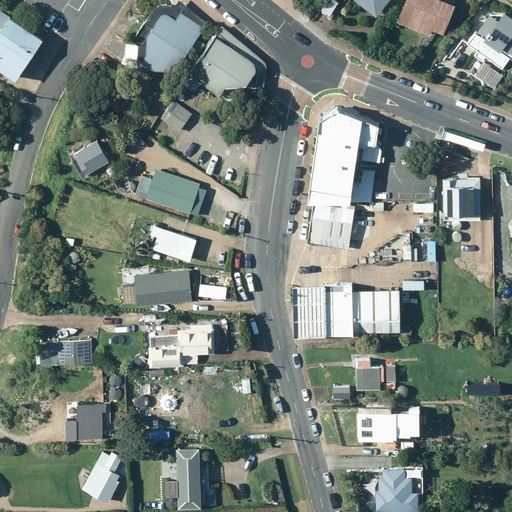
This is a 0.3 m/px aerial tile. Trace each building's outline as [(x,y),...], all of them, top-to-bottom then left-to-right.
[(221,20),(216,27),(215,26),(204,40),(196,33),(207,18),(184,0),(176,0),(174,3),(173,2),(171,1),(168,0),(160,0),(158,1),(155,2),(153,4),(144,15),(145,16),(132,32),(138,37),(138,40),(132,40),(132,63),(171,64),(186,46),(195,53),(187,63),(193,67),(185,76),(195,83),(202,74),(218,87),(226,77),(245,75),(256,80),(264,83),(266,59),(263,57),(264,56),(259,52),(260,51),(221,20)] [(330,17),(338,4),(332,0),(329,0),(322,12),(330,17)] [(350,0),(377,20),(391,0),(350,0)] [(444,37),(456,8),(444,3),(444,0),(408,0),(398,25),(430,38),(432,33),(444,37)] [(0,68),(16,79),(23,68),(44,36),(10,16),(8,20),(0,14),(0,68)] [(511,21),(505,16),(499,25),(490,18),(469,48),(478,55),(475,59),(483,65),(486,60),(503,71),(510,61),(511,62),(511,21)] [(179,127),(192,110),(174,96),(161,114),(179,127)] [(320,118),(308,189),(371,197),(374,179),(353,176),(359,135),(364,136),(362,153),(384,156),(385,148),(381,148),(382,145),(375,134),(376,125),(337,107),(320,118)] [(85,168),(109,155),(97,134),(73,147),(85,168)] [(200,179),(155,164),(152,174),(141,171),(135,189),(198,210),(206,185),(198,182),(200,179)] [(436,175),(387,173),(387,200),(412,200),(412,212),(436,212),(436,175)] [(481,218),(480,178),(442,179),(443,219),(481,218)] [(307,236),(349,242),(355,204),(313,198),(307,236)] [(196,233),(153,220),(150,230),(157,232),(153,244),(190,255),(196,233)] [(74,234),(67,233),(66,241),(73,243),(74,234)] [(375,241),(376,261),(384,261),(383,240),(375,241)] [(403,250),(403,256),(412,255),(411,242),(396,243),(397,250),(403,250)] [(477,259),(461,258),(460,266),(476,267),(477,259)] [(189,265),(134,269),(137,300),(191,296),(189,265)] [(226,275),(219,275),(218,295),(225,295),(226,275)] [(294,328),(325,327),(325,330),(353,329),(353,326),(400,325),(399,283),(353,284),(352,279),(324,279),(324,277),(293,278),(294,328)] [(153,362),(200,360),(200,348),(218,347),(218,332),(215,332),(215,319),(193,319),(193,324),(180,325),(181,334),(186,334),(186,340),(152,342),(153,362)] [(94,335),(42,336),(42,358),(95,358),(94,335)] [(356,382),(380,382),(380,376),(384,376),(384,362),(380,362),(380,361),(370,361),(370,354),(358,354),(358,361),(356,361),(356,382)] [(387,361),(386,375),(395,375),(395,361),(387,361)] [(157,379),(157,410),(190,410),(190,391),(184,391),(184,379),(157,379)] [(349,381),(332,382),(333,395),(350,394),(349,381)] [(104,443),(104,405),(112,405),(111,398),(91,398),(91,400),(81,400),(81,403),(72,403),(72,412),(68,412),(68,433),(74,433),(75,443),(104,443)] [(392,410),(371,411),(371,421),(367,421),(367,428),(371,428),(371,436),(393,435),(392,410)] [(172,429),(156,429),(155,439),(171,440),(172,429)] [(400,440),(391,441),(391,452),(401,451),(400,440)] [(180,442),(182,501),(205,500),(203,441),(180,442)] [(105,446),(85,482),(111,497),(123,476),(120,474),(123,470),(117,466),(125,452),(115,445),(112,450),(105,446)] [(375,487),(376,506),(418,504),(418,485),(412,485),(411,481),(409,479),(409,471),(405,471),(404,463),(382,464),(383,473),(378,473),(379,487),(375,487)]
